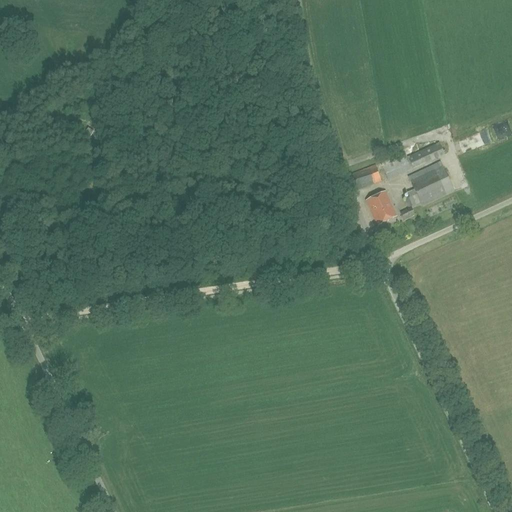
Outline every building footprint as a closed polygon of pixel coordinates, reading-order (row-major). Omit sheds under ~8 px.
[(413,170),(445,155),(439,144),(407,158),(413,170)] [(388,180),(410,170),(403,154),(381,164),(388,180)] [(422,207),(453,192),(440,164),(409,178),(415,191),(408,194),(410,198),(405,200),(408,208),(421,203),(422,207)] [(358,190),(381,182),(375,167),(352,175),(358,190)] [(378,227),(397,217),(385,193),(366,202),(378,227)] [(403,222),(415,216),(411,209),(400,214),(403,222)]
